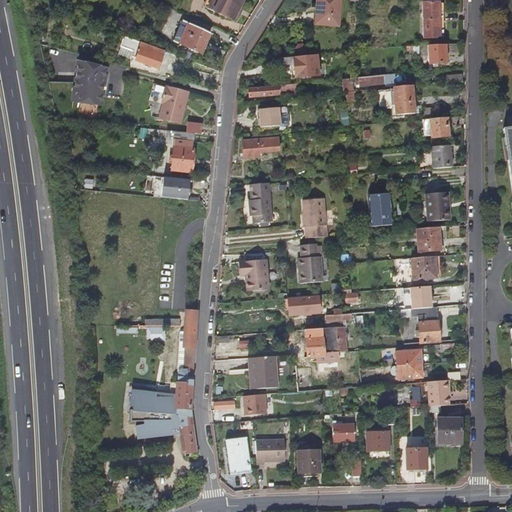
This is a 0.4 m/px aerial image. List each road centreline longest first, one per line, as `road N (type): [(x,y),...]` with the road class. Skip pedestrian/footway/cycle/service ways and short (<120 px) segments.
road 1 (residential): [(214,504),(197,423),(207,265),(229,72),(270,0)]
road 2 (residential): [(475,495),(474,0)]
road 3 (primary): [(50,511),(39,310),(0,36)]
road 4 (primary): [(0,144),(30,511)]
road 5 (residential): [(214,504),(475,495)]
